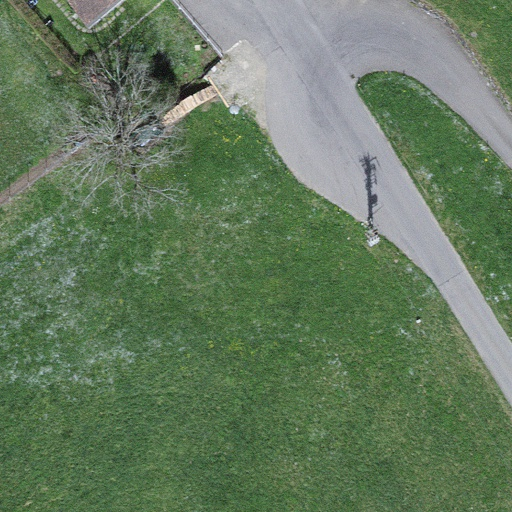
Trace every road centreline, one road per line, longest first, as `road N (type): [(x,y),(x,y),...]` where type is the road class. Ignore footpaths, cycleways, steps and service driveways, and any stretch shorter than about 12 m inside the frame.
road 1 (unclassified): [(511,384),(266,0)]
road 2 (track): [(290,33),(369,23),(423,50),(511,152)]
